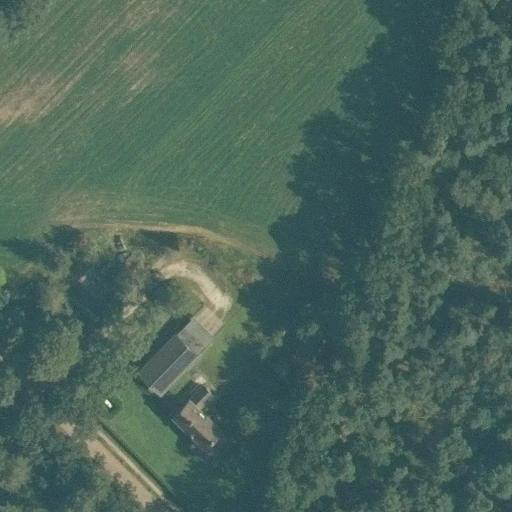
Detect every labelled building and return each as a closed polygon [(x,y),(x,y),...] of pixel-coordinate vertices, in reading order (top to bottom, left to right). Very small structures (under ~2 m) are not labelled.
[(172,286),(163,294),(172,304),(181,296),(172,286)] [(308,323),(291,359),(309,368),(327,332),(308,323)] [(176,332),(138,370),(160,391),(197,353),(176,332)] [(189,399),(187,400),(173,415),(196,437),(189,444),(204,459),(227,435),(198,407),(212,393),(203,385),(189,399)] [(272,413),(269,429),(288,432),(290,416),(272,413)]
